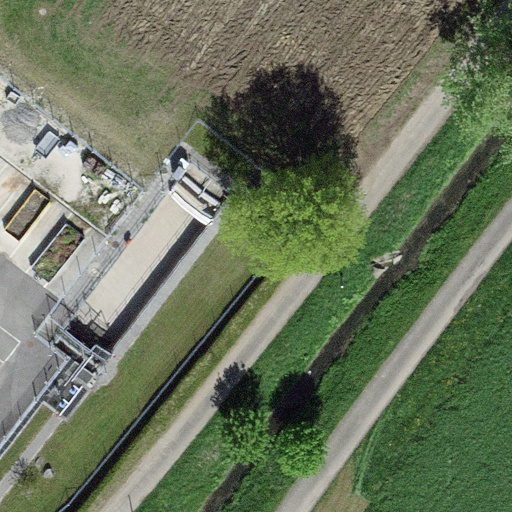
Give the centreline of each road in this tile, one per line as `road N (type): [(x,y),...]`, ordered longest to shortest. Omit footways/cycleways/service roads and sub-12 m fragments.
road 1 (track): [(131,511),(511,6)]
road 2 (track): [(511,214),(291,511)]
